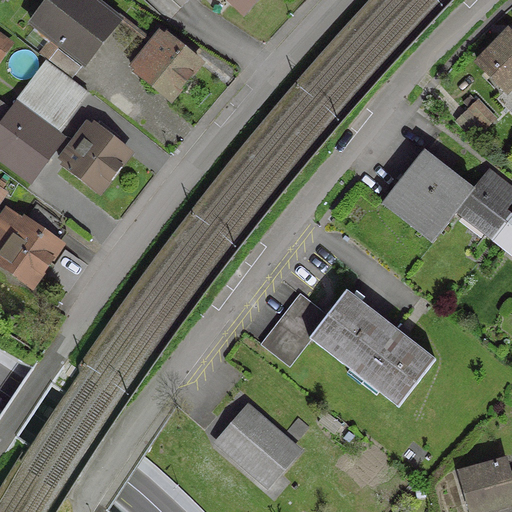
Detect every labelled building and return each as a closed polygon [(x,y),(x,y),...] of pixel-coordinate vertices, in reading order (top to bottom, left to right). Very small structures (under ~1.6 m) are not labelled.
[(80,0),(55,0),(34,27),(82,64),(112,25),(80,0)] [(225,0),(240,13),(251,0),(225,0)] [(158,33),(148,45),(129,68),(135,73),(134,74),(167,101),(198,64),(164,37),(164,38),(158,33)] [(511,38),(508,34),(476,66),(503,92),(504,91),(503,91),(511,81),(511,38)] [(0,58),(11,44),(0,36),(0,58)] [(69,80),(78,68),(55,49),(46,61),(69,80)] [(8,111),(0,105),(0,160),(29,182),(60,141),(52,135),(84,92),(46,62),(8,111)] [(493,119),(475,102),(466,111),(483,129),(493,119)] [(465,112),(454,123),(471,141),(482,130),(465,112)] [(92,128),(84,123),(56,159),(64,165),(63,166),(98,192),(127,154),(92,128)] [(470,192),(422,153),(380,205),(430,244),(454,213),(470,192)] [(486,171),(470,192),(454,213),(492,243),(511,219),(502,212),(511,199),(511,194),(486,174),(487,172),(486,171)] [(0,265),(29,286),(57,247),(51,242),(60,230),(51,223),(53,220),(34,205),(22,222),(5,210),(0,216),(0,265)] [(511,219),(492,243),(511,259),(511,219)] [(344,293),(325,317),(307,341),(396,408),(433,360),(344,293)] [(287,367),(307,341),(325,317),(300,297),(261,348),(287,367)] [(215,443),(265,486),(295,452),(290,448),(306,430),(296,421),(280,439),(245,409),(215,443)] [(511,482),(509,483),(503,461),(457,473),(467,511),(481,511),(511,503),(511,482)]
